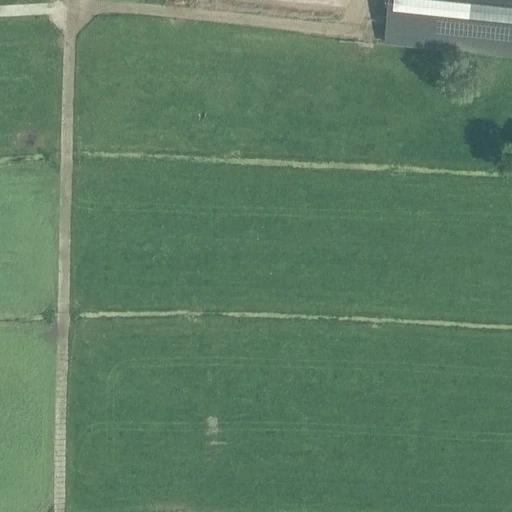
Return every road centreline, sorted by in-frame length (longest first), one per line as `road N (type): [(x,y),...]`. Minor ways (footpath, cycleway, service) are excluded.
road 1 (track): [(67,0),(60,511)]
road 2 (track): [(356,0),(349,32),(67,9),(0,12)]
